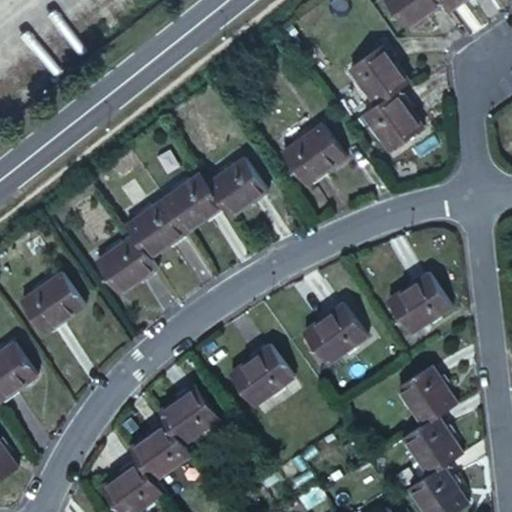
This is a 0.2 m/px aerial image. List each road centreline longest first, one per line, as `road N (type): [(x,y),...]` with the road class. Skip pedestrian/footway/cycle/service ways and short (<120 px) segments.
road 1 (residential): [(33,511),(77,425),(162,331),(327,232),(433,198),(467,196)]
road 2 (residential): [(497,511),(467,196)]
road 3 (secondary): [(213,0),(0,167)]
road 4 (residential): [(467,196),(463,79),(511,44)]
